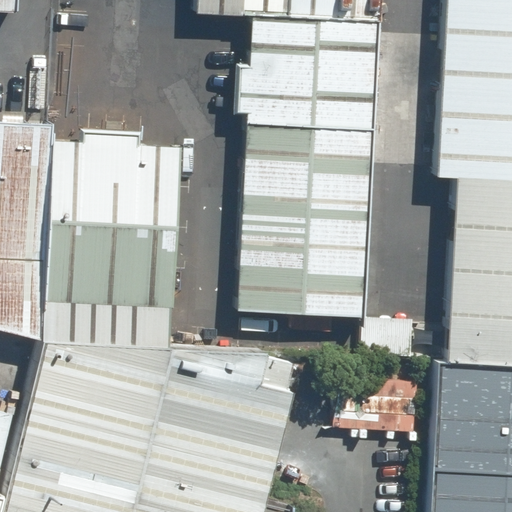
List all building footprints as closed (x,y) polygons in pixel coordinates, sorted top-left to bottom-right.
[(283,8),(283,0),(190,0),(190,4),(246,6),(283,8)] [(283,0),(283,8),(370,13),(370,0),(283,0)] [(511,0),(435,0),(427,178),(446,179),(438,350),(511,354),(511,0)] [(239,103),(238,112),(364,118),(370,13),(283,8),(246,6),(244,58),(231,57),(229,103),(239,103)] [(43,287),(49,135),(49,113),(0,112),(0,323),(32,333),(43,287)] [(228,306),(352,313),(364,118),(238,112),(228,306)] [(43,287),(32,333),(163,341),(174,145),(49,135),(43,287)] [(408,316),(357,313),(356,348),(406,350),(408,316)] [(0,511),(252,511),(292,349),(163,341),(32,333),(0,464),(0,511)] [(430,350),(423,458),(511,463),(511,354),(438,350),(430,350)] [(403,384),(333,381),(331,406),(402,410),(403,384)] [(0,445),(9,410),(0,407),(0,445)] [(511,511),(511,463),(423,458),(419,511),(511,511)]
